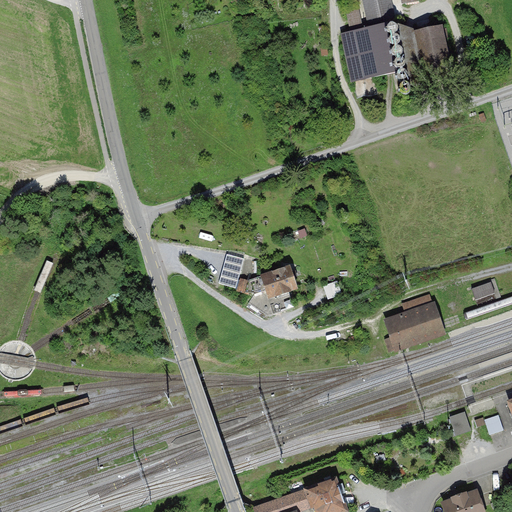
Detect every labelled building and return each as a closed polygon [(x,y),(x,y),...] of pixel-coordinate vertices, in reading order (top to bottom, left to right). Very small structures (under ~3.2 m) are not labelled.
[(360,26),(353,0),(343,0),(350,28),(360,26)] [(393,18),(388,0),(363,0),(369,24),(393,18)] [(444,29),(415,35),(397,30),(411,93),(456,84),(444,29)] [(377,30),(341,38),(352,82),(387,73),(377,30)] [(358,98),(376,93),(372,80),(355,84),(358,98)] [(244,259),(227,255),(219,284),(236,288),(244,259)] [(291,268),(251,281),(251,284),(241,281),(239,290),(252,293),(254,292),(256,294),(249,303),(269,316),(294,308),(289,291),(298,289),(294,277),(296,276),(295,272),(293,273),(291,268)] [(342,294),(338,281),(325,286),(329,299),(342,294)] [(472,292),(476,302),(495,296),(491,285),(472,292)] [(387,342),(390,351),(394,350),(396,355),(446,338),(445,334),(441,325),(435,306),(385,324),(391,341),(387,342)] [(448,419),(455,437),(470,431),(464,413),(448,419)] [(481,417),(474,420),(477,427),(484,425),(481,417)] [(504,432),(499,417),(486,422),(491,436),(504,432)] [(347,511),(336,480),(306,490),(313,511),(315,510),(315,511),(347,511)] [(306,490),(254,508),(255,511),(308,511),(313,511),(306,490)] [(481,511),(474,491),(441,503),(444,511),(481,511)]
